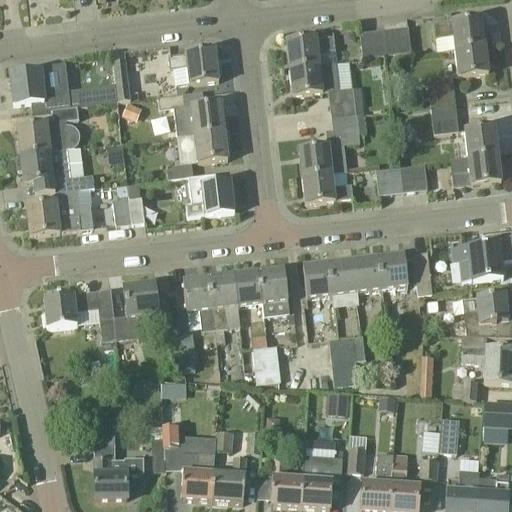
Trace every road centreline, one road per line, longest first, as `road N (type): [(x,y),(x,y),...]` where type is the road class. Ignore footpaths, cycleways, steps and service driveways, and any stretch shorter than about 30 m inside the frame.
road 1 (residential): [(0,280),(271,240)]
road 2 (residential): [(0,52),(241,24)]
road 3 (residential): [(271,240),(511,215)]
road 4 (residential): [(50,511),(0,280)]
road 5 (residential): [(271,240),(241,24)]
road 6 (residential): [(241,24),(413,0)]
